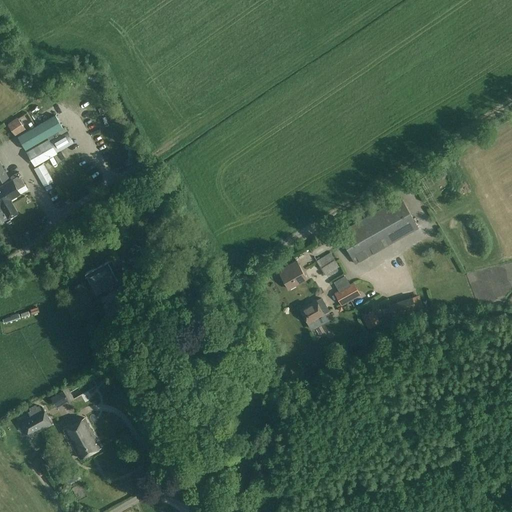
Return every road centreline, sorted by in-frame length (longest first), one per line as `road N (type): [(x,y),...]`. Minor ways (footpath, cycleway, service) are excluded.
road 1 (unclassified): [(198,461),(105,296)]
road 2 (unclassified): [(0,267),(50,227),(51,214),(11,147)]
